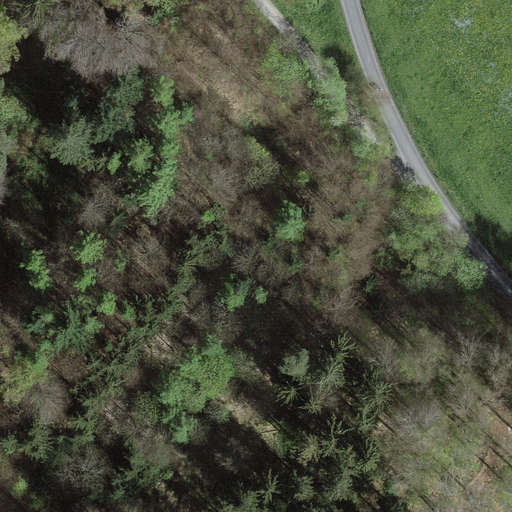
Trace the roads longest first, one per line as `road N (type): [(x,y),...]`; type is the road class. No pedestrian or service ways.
road 1 (unclassified): [(351,0),(364,55),(417,168),(511,295)]
road 2 (track): [(460,231),(352,119),(256,0)]
